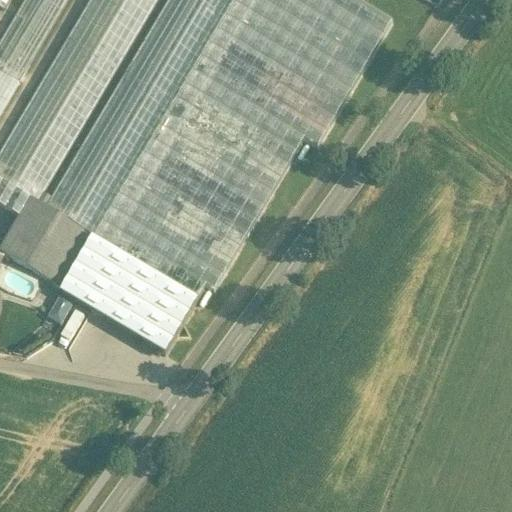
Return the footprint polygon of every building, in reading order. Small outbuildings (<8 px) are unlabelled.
[(0,0),(0,10),(5,14),(12,0),(0,0)] [(238,0),(90,0),(0,152),(0,184),(30,202),(92,239),(95,241),(238,0)] [(25,0),(0,43),(0,117),(69,0),(25,0)] [(92,239),(30,202),(0,253),(0,256),(61,292),(92,239)] [(60,296),(47,319),(61,327),(74,303),(60,296)]
